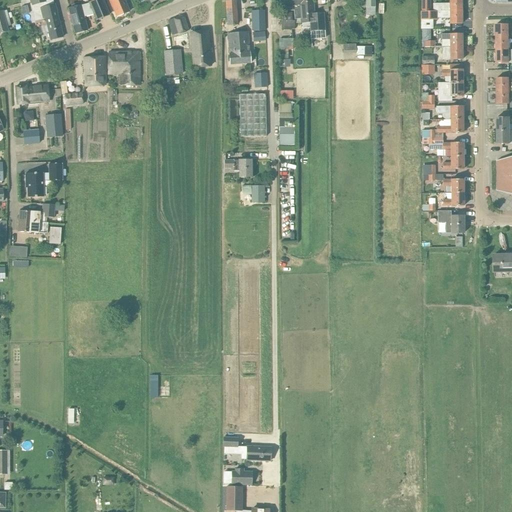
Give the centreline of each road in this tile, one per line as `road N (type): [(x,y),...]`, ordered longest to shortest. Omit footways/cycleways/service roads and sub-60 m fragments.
road 1 (residential): [(279,498),(275,0)]
road 2 (residential): [(351,339),(353,484),(492,481),(491,335),(469,336)]
road 3 (residential): [(482,218),(479,9)]
road 4 (unclassified): [(8,76),(198,0)]
road 5 (residential): [(8,76),(16,242)]
road 6 (residential): [(469,336),(468,251),(482,218)]
